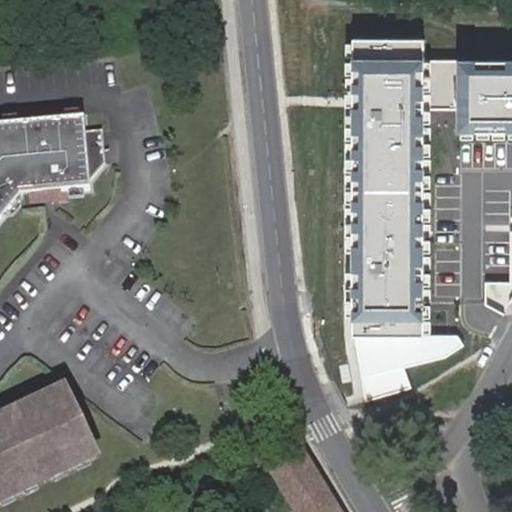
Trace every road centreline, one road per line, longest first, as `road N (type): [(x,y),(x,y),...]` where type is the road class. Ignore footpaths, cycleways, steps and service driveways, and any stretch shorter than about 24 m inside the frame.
road 1 (tertiary): [(253,0),(282,295),(309,388),(368,500)]
road 2 (residential): [(511,352),(445,456),(368,500)]
